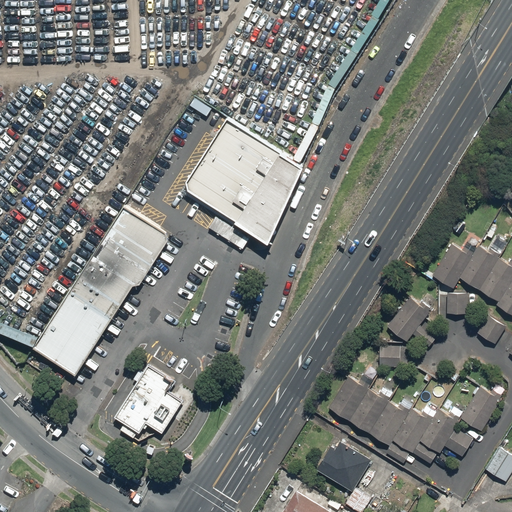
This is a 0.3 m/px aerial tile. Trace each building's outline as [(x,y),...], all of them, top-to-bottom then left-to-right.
[(301,167),(230,119),(183,189),(266,245),(301,167)] [(172,234),(126,206),(33,351),(74,375),(139,283),(172,234)] [(472,251),(455,241),(434,274),(455,286),(462,275),(501,298),(481,331),(497,341),(511,316),(511,347),(511,350),(511,259),(479,240),(472,251)] [(469,311),(469,291),(450,291),(449,311),(469,311)] [(408,339),(413,333),(414,332),(431,345),(438,335),(421,322),(431,310),(410,294),(388,323),(408,339)] [(401,365),(402,343),(382,343),(381,364),(401,365)] [(177,377),(150,361),(117,416),(142,431),(148,421),(166,431),(185,399),(170,390),(177,377)] [(348,372),(329,403),(390,442),(385,450),(404,463),(413,449),(431,461),(438,450),(441,452),(448,442),(466,454),(475,439),(454,426),(459,418),(440,406),(438,410),(427,403),(421,412),(411,405),(413,402),(403,396),(399,403),(390,398),(395,391),(383,384),(378,392),(368,386),(373,378),(366,374),(362,381),(348,372)] [(476,394),(462,416),(483,429),(504,394),(479,379),(471,391),(476,394)] [(358,486),(376,455),(343,436),(336,447),(333,445),(319,468),(355,490),(358,486)] [(511,474),(511,450),(502,444),(487,467),(508,481),(511,474)] [(337,511),(298,487),(282,511),(337,511)]
